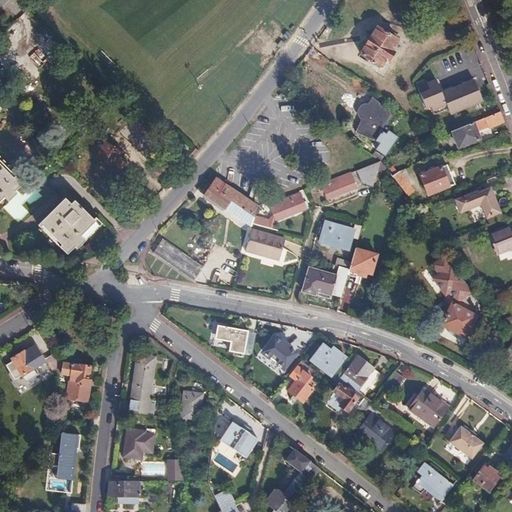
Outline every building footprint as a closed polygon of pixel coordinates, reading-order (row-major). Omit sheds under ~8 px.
[(24,30),(30,26),(23,16),(17,20),(24,30)] [(376,27),(359,54),(379,67),(385,59),(387,60),(392,52),(390,50),(396,40),(376,27)] [(34,66),(46,61),(42,50),(30,55),(34,66)] [(426,79),(415,84),(425,110),(430,108),(433,116),(447,110),(449,116),(482,102),(473,80),(442,92),(437,79),(427,83),(426,79)] [(369,97),(365,103),(378,115),(382,108),(369,97)] [(378,115),(365,103),(362,104),(359,105),(357,108),(356,112),(357,115),(358,116),(360,117),(364,118),(355,131),(372,140),(379,130),(389,115),(382,108),(378,115)] [(499,112),(451,131),(457,148),(478,139),(475,132),(487,127),(487,128),(503,122),(499,112)] [(379,130),(372,140),(376,142),(372,149),(380,155),(393,136),(385,130),(383,134),(379,130)] [(101,145),(94,159),(118,172),(123,163),(115,159),(118,154),(107,148),(108,146),(105,145),(104,147),(101,145)] [(189,159),(196,151),(191,147),(184,154),(189,159)] [(359,184),(370,187),(373,177),(376,168),(378,160),(353,171),(359,184)] [(446,163),(417,174),(425,197),(454,186),(446,163)] [(0,202),(20,185),(0,164),(0,202)] [(396,171),(390,176),(397,185),(403,180),(407,177),(403,168),(396,171)] [(354,187),(348,172),(317,185),(319,190),(322,189),(326,199),(354,187)] [(256,204),(215,177),(203,195),(205,196),(204,199),(207,201),(209,198),(223,209),(230,199),(237,205),(252,216),(253,213),(256,204)] [(403,180),(397,185),(406,197),(412,191),(403,180)] [(476,191),(453,200),(459,214),(480,205),(486,219),(500,213),(489,188),(477,193),(476,191)] [(267,217),(253,213),(252,216),(250,223),(272,229),(274,220),(303,208),(297,194),(269,205),(273,214),(267,217)] [(230,199),(223,209),(231,215),(237,205),(230,199)] [(61,204),(39,226),(59,246),(57,249),(64,256),(80,239),(79,238),(93,223),(73,203),(69,206),(62,200),(60,202),(61,204)] [(445,202),(426,210),(434,229),(453,221),(445,202)] [(237,205),(231,215),(240,221),(248,226),(249,227),(250,223),(252,216),(237,205)] [(186,253),(204,265),(208,258),(207,257),(231,222),(219,213),(192,250),(189,248),(186,253)] [(178,218),(171,228),(191,241),(198,232),(178,218)] [(212,279),(248,226),(240,221),(237,225),(233,223),(208,258),(204,265),(207,267),(203,273),(212,279)] [(352,231),(323,222),(318,242),(346,251),(352,231)] [(466,225),(451,231),(454,238),(469,232),(466,225)] [(167,227),(160,237),(183,253),(190,243),(167,227)] [(511,247),(511,227),(488,236),(495,254),(511,247)] [(249,229),(243,251),(276,261),(282,239),(249,229)] [(199,266),(165,242),(155,255),(189,280),(199,266)] [(354,249),(350,262),(348,269),(347,275),(359,279),(360,274),(364,276),(365,273),(370,274),(375,255),(354,249)] [(335,257),(332,265),(338,267),(348,269),(350,262),(335,257)] [(431,267),(432,269),(437,277),(431,281),(444,299),(442,302),(445,306),(441,315),(444,318),(451,305),(473,316),(475,313),(474,311),(467,307),(461,299),(469,294),(461,283),(460,283),(449,269),(450,268),(443,258),(433,266),(431,267)] [(348,269),(338,267),(335,276),(309,269),(302,292),(315,296),(316,291),(331,296),(332,294),(341,297),(347,275),(348,269)] [(474,317),(473,316),(451,305),(444,318),(440,324),(443,326),(464,337),(474,317)] [(174,315),(170,321),(187,335),(195,323),(184,315),(181,320),(174,315)] [(245,354),(248,329),(214,325),(212,338),(227,340),(226,351),(245,354)] [(307,346),(280,326),(246,370),(273,391),(307,346)] [(464,337),(443,326),(442,328),(439,327),(434,336),(458,348),(464,337)] [(6,366),(14,378),(20,374),(22,377),(34,369),(44,363),(34,346),(24,352),(24,351),(11,359),(13,362),(6,366)] [(325,347),(313,363),(331,376),(345,357),(336,350),(333,354),(325,347)] [(58,368),(60,357),(54,349),(43,356),(52,371),(58,368)] [(138,355),(129,413),(147,415),(155,358),(138,355)] [(342,379),(360,394),(364,397),(380,375),(358,358),(342,379)] [(309,367),(301,361),(288,377),(295,381),(288,391),(302,402),(312,390),(311,388),(315,382),(305,373),(309,367)] [(408,369),(400,363),(388,379),(395,385),(408,369)] [(79,367),(62,364),(60,375),(70,377),(67,397),(87,401),(91,376),(88,375),(89,367),(79,365),(79,367)] [(34,369),(22,377),(26,383),(38,376),(34,369)] [(338,376),(334,382),(339,385),(358,398),(360,394),(342,379),(338,376)] [(358,398),(339,385),(334,392),(344,399),(339,406),(348,412),(349,411),(359,418),(371,402),(368,400),(365,397),(359,405),(355,402),(358,398)] [(422,389),(407,408),(433,426),(446,408),(422,389)] [(203,392),(182,390),(179,421),(200,423),(203,392)] [(216,401),(209,400),(208,413),(215,414),(216,401)] [(397,431),(369,411),(352,434),(380,454),(397,431)] [(232,422),(220,441),(246,459),(259,440),(248,433),(250,430),(243,426),(241,429),(232,422)] [(448,444),(451,446),(464,428),(462,427),(459,428),(448,444)] [(464,428),(451,446),(471,460),(482,444),(473,438),(467,434),(469,432),(464,428)] [(56,453),(47,453),(44,491),(72,493),(76,434),(57,432),(56,453)] [(128,434),(126,462),(142,463),(144,435),(128,434)] [(301,472),(284,493),(289,497),(287,500),(292,502),(294,503),(320,470),(293,449),(285,460),(301,472)] [(212,461),(233,475),(239,465),(218,452),(212,461)] [(11,474),(18,469),(10,456),(2,460),(11,474)] [(169,458),(168,480),(169,480),(179,481),(179,465),(177,465),(177,459),(169,458)] [(461,485),(457,481),(453,487),(445,481),(447,477),(430,464),(428,467),(423,463),(417,472),(422,475),(412,488),(420,494),(425,490),(446,506),(461,485)] [(484,463),(472,479),(488,491),(500,475),(484,463)] [(138,481),(109,481),(109,486),(107,500),(107,503),(137,504),(137,489),(138,482),(138,481)] [(170,483),(160,483),(160,493),(170,493),(170,483)] [(278,489),(273,491),(265,502),(266,505),(272,509),(270,511),(285,511),(292,502),(287,500),(289,497),(284,493),(278,489)] [(9,503),(6,503),(6,509),(24,510),(25,504),(21,504),(21,497),(10,496),(9,503)] [(83,511),(84,504),(71,503),(71,504),(67,504),(66,510),(69,510),(69,511),(83,511)]
